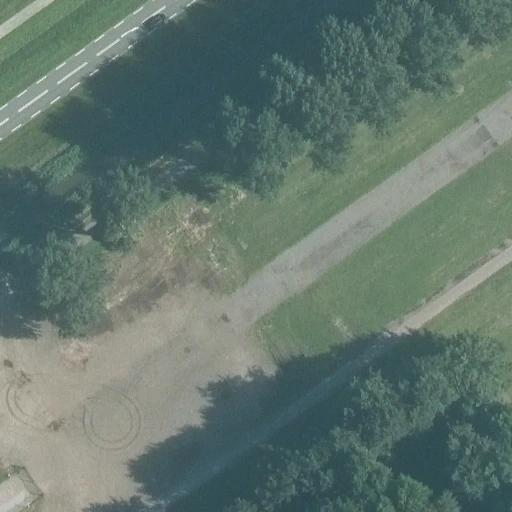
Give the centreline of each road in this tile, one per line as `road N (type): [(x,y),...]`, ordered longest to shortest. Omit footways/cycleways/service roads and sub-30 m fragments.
road 1 (track): [(104,421),(23,322),(24,288),(41,267),(419,0)]
road 2 (primary): [(0,129),(178,0)]
